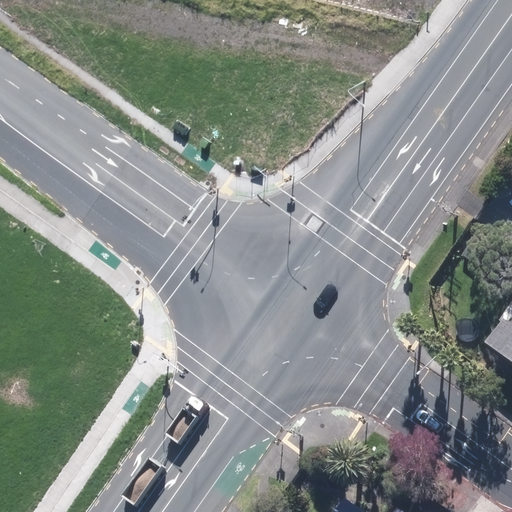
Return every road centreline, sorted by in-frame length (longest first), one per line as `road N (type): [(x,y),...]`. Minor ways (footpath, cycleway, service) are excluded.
road 1 (secondary): [(508,0),(346,220),(291,319)]
road 2 (unclassified): [(291,319),(0,114)]
road 3 (track): [(451,68),(147,0)]
road 4 (tertiary): [(291,319),(511,471)]
road 5 (secondary): [(291,319),(161,511)]
